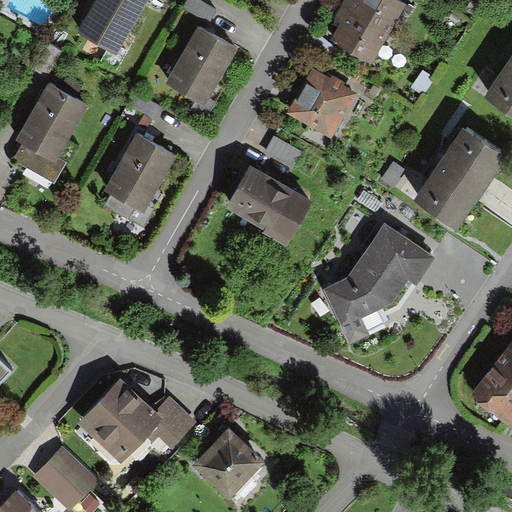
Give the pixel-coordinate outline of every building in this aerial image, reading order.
[(99,0),(83,29),(119,49),(146,0),(99,0)] [(355,0),(345,18),(337,34),(373,54),(403,1),(400,0),(355,0)] [(197,15),(166,68),(214,94),(244,41),(197,15)] [(511,48),(484,92),(511,109),(511,48)] [(312,70),(293,106),(333,128),(352,92),(335,83),(312,70)] [(50,73),(19,126),(67,152),(97,98),(50,73)] [(140,121),(99,195),(147,221),(183,155),(187,147),(140,121)] [(463,124),(420,191),(463,220),(508,151),(463,124)] [(274,135),(265,150),(297,167),(305,152),(274,135)] [(243,175),(229,201),(287,234),(308,199),(249,165),(243,175)] [(385,220),(345,275),(318,280),(344,337),(384,317),(435,254),(385,220)] [(511,328),(495,357),(477,384),(500,412),(511,412),(511,328)] [(123,377),(84,419),(119,452),(146,423),(158,411),(155,408),(123,377)] [(168,394),(155,408),(158,411),(146,423),(178,454),(203,427),(168,394)] [(230,423),(194,459),(229,492),(264,457),(230,423)] [(64,446),(38,473),(73,507),(99,481),(64,446)] [(51,511),(17,479),(0,497),(0,511),(51,511)]
